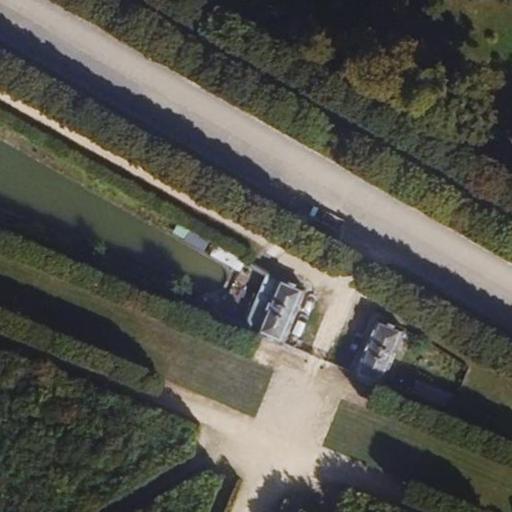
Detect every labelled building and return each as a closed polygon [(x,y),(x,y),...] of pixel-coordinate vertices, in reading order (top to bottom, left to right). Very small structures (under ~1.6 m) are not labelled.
[(218,242),(212,254),(242,269),(248,257),(218,242)] [(308,285),(277,272),(253,333),(283,346),(308,285)] [(372,315),(377,295),(358,290),(353,310),(372,315)] [(375,318),(353,375),(377,385),(400,327),(375,318)] [(422,382),(406,374),(401,384),(450,406),(457,391),(424,377),(422,382)]
